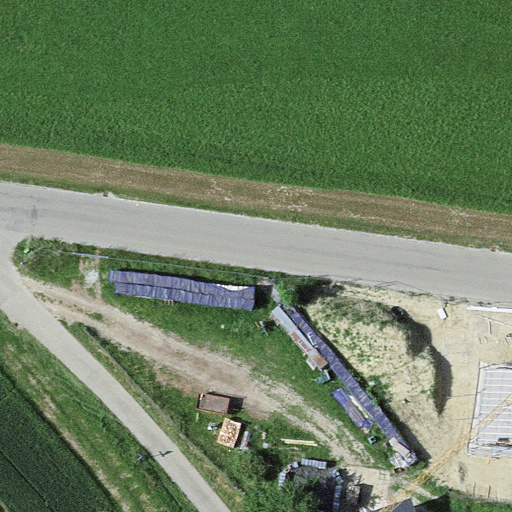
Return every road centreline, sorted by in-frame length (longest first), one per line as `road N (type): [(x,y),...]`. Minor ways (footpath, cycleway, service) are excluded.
road 1 (unclassified): [(511,282),(0,208)]
road 2 (residential): [(216,511),(0,282)]
